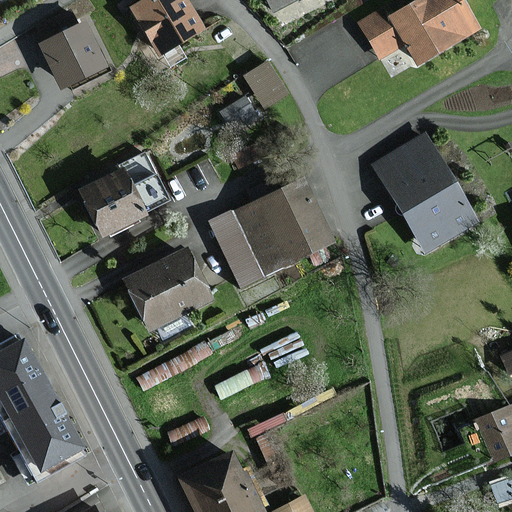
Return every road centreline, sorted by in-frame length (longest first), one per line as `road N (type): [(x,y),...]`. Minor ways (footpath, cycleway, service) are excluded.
road 1 (residential): [(228,0),(298,86),(354,227),(399,511)]
road 2 (tertiary): [(152,511),(0,203)]
